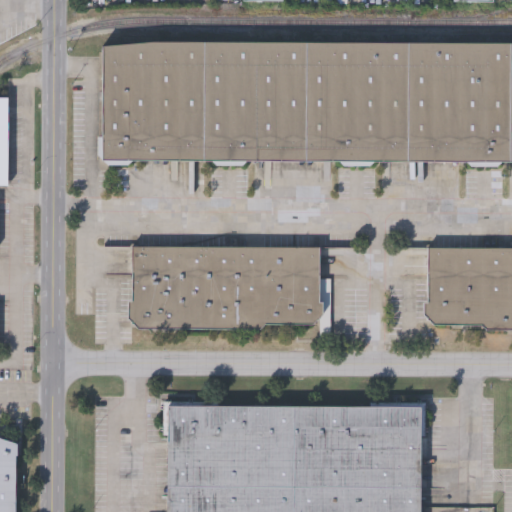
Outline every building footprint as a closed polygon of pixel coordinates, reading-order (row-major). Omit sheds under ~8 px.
[(106,48),(105,159),(511,161),(511,44),(149,43),(106,48)] [(0,185),(8,186),(9,98),(0,98),(0,185)] [(324,315),(324,303),(321,303),(321,247),(133,246),(133,301),(129,301),(129,318),(138,327),(262,330),(267,324),(313,325),(324,315)] [(511,250),(511,330),(426,329),(427,249),(511,250)] [(167,411),(166,511),(418,511),(419,412),(167,411)] [(0,511),(0,430),(15,431),(14,511),(0,511)]
